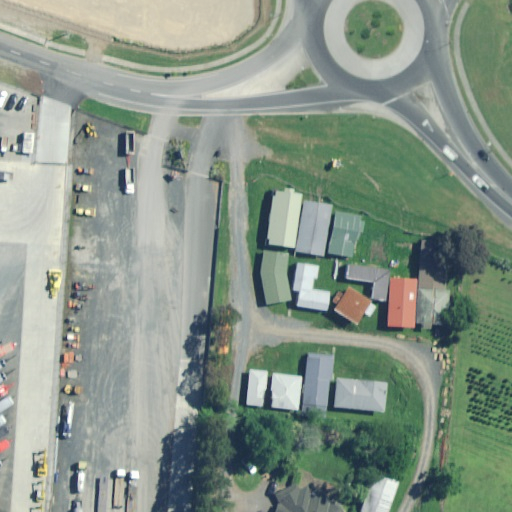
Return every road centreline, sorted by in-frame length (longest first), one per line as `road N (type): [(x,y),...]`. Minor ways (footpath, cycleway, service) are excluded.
road 1 (unclassified): [(374,90),(240,103),(174,98)]
road 2 (unclassified): [(174,98),(0,47)]
road 3 (unclassified): [(174,98),(260,62),(314,18)]
road 4 (tertiary): [(432,52),(485,177)]
road 5 (tertiary): [(485,177),(390,88)]
